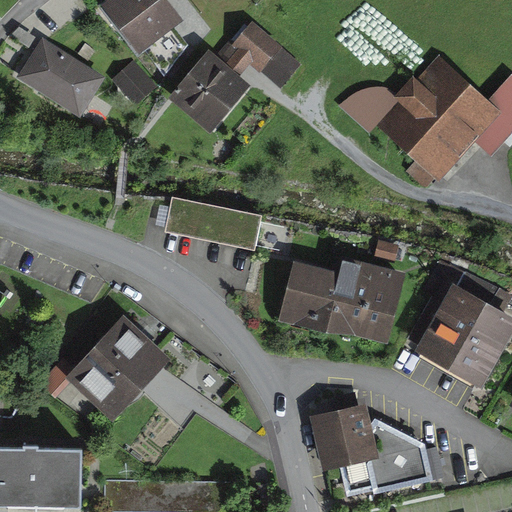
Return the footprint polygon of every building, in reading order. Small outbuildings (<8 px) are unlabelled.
[(165,0),(107,0),(99,6),(137,57),(182,23),(165,0)] [(302,63),(252,21),(248,26),(220,60),(241,78),(252,65),(281,89),(302,63)] [(43,39),(17,78),(80,118),(105,78),(43,39)] [(220,60),(208,50),(167,99),(211,135),(252,87),(241,78),(220,60)] [(511,73),(487,100),(440,57),(418,81),(417,79),(413,76),(396,95),(401,100),(377,126),(416,161),(407,171),(425,187),(434,177),(443,186),(480,145),(491,156),(511,133),(511,73)] [(158,86),(133,61),(112,82),(137,106),(158,86)] [(172,200),(165,233),(255,251),(262,218),(172,200)] [(378,241),(374,257),(395,263),(399,247),(378,241)] [(338,273),(294,263),(280,321),(349,338),(349,335),(388,344),(405,275),(341,259),(338,273)] [(481,389),(511,336),(511,320),(451,285),(413,350),(481,389)] [(170,359),(123,316),(66,378),(113,421),(170,359)] [(364,410),(316,422),(328,469),(344,465),(351,492),(374,487),(376,491),(429,478),(421,448),(375,423),(369,429),(364,410)] [(0,449),(0,509),(80,511),(81,451),(0,449)] [(118,511),(249,511),(250,481),(105,480),(104,511),(118,511)]
